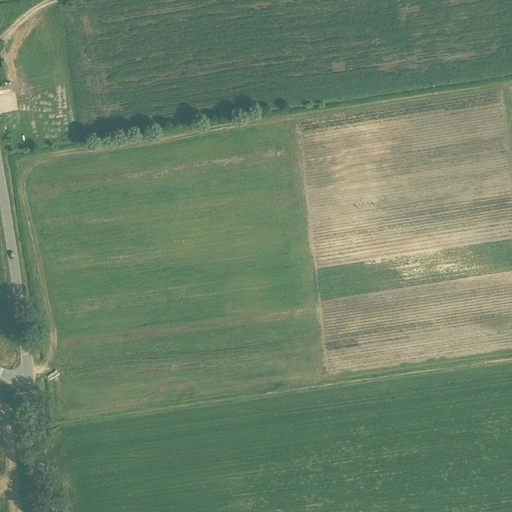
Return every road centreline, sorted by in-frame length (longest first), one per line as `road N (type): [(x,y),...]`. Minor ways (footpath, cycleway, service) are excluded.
road 1 (unclassified): [(29,387),(0,185)]
road 2 (unclassified): [(43,511),(29,387)]
